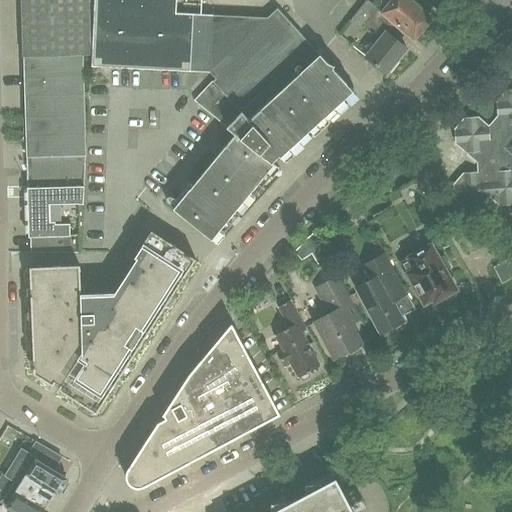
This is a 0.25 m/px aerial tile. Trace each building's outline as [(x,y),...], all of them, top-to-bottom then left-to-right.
[(86,138),(84,70),(83,56),(90,56),(88,0),(22,0),(27,158),(29,238),(30,237),(31,253),(80,253),(80,204),(83,204),(86,138)] [(95,0),(93,68),(114,68),(210,72),(215,76),(195,99),(236,133),(174,207),(212,239),(220,229),(223,232),(240,212),(236,209),(250,193),(254,196),(270,176),(266,173),(274,164),(273,162),(279,156),(280,157),(281,156),(289,149),(293,152),(309,137),(312,135),(308,132),(325,116),(328,120),(347,103),(344,99),(354,90),(352,88),(320,53),(320,54),(278,8),(267,17),(174,14),(174,0),(95,0)] [(386,74),(406,49),(387,33),(394,23),(380,11),(380,10),(367,0),(366,0),(352,18),(363,27),(366,23),(383,37),(366,57),(386,74)] [(414,39),(431,19),(408,0),(380,0),(380,10),(380,11),(394,23),(414,39)] [(511,89),(506,90),(496,101),(497,115),(489,125),(478,116),(464,117),(454,128),(455,143),(482,166),(477,171),(463,172),(453,184),(454,198),(466,208),(480,206),(490,195),(501,205),(511,203),(511,89)] [(389,191),(374,176),(353,195),(363,214),(389,191)] [(505,236),(497,223),(483,231),(490,244),(505,236)] [(81,320),(133,356),(195,259),(152,231),(135,257),(137,258),(114,293),(80,295),(79,265),(30,267),(32,320),(81,320)] [(328,255),(315,232),(298,250),(302,254),(314,252),(318,259),(328,255)] [(401,262),(425,304),(433,300),(435,303),(444,298),(445,300),(452,296),(451,294),(458,290),(446,271),(451,268),(445,257),(440,259),(432,244),(401,262)] [(357,288),(382,334),(394,327),(395,329),(409,322),(401,307),(398,309),(394,301),(407,294),(386,254),(364,265),(372,279),(357,288)] [(511,276),(511,257),(493,267),(501,282),(511,276)] [(352,324),(362,318),(339,275),(317,287),(331,314),(316,322),(336,358),(349,351),(351,355),(361,350),(359,346),(362,344),(352,324)] [(301,377),(305,380),(310,378),(309,372),(321,366),(302,332),(307,330),(291,301),(280,307),(291,328),(276,336),(284,350),(278,353),(285,367),(291,363),(299,378),(301,377)] [(81,320),(32,320),(34,373),(52,384),(59,389),(96,413),(133,356),(81,320)] [(277,416),(280,414),(279,413),(232,325),(231,324),(228,327),(211,348),(208,351),(208,352),(202,360),(201,359),(189,374),(162,415),(164,416),(165,419),(158,423),(158,422),(131,464),(143,487),(189,462),(198,458),(201,456),(209,452),(242,434),(251,430),(254,428),(277,416)] [(66,481),(65,477),(64,476),(53,470),(61,457),(35,441),(28,453),(20,448),(4,474),(20,484),(21,482),(41,495),(39,499),(48,505),(55,493),(59,492),(66,481)] [(39,499),(41,495),(21,482),(20,484),(4,474),(0,471),(0,488),(1,490),(0,491),(0,500),(7,505),(6,507),(15,511),(46,511),(46,509),(48,505),(39,499)] [(352,511),(349,505),(336,480),(276,511),(352,511)]
